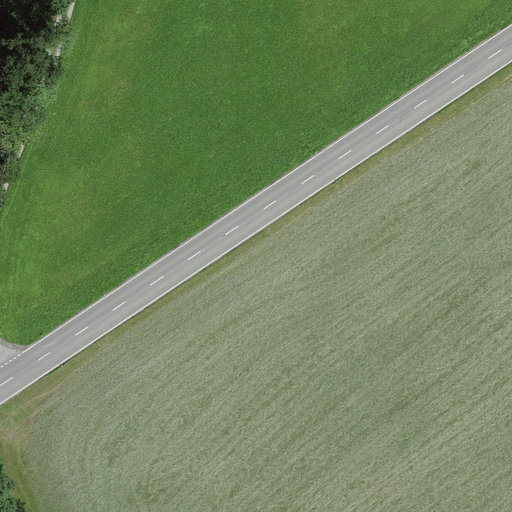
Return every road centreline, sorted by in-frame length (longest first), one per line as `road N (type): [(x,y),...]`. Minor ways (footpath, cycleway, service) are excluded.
road 1 (tertiary): [(511,43),(0,386)]
road 2 (track): [(67,0),(0,192)]
